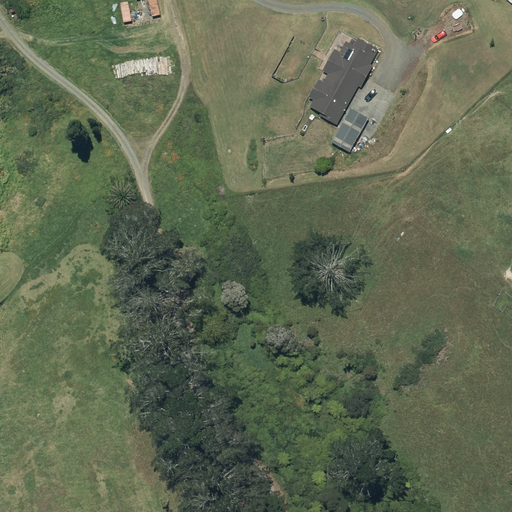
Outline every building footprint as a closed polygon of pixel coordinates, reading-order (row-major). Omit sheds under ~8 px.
[(0,0),(0,1),(4,10),(23,0),(0,0)] [(131,0),(123,2),(126,21),(134,20),(131,0)] [(163,13),(160,0),(151,0),(155,15),(163,13)] [(336,122),(377,49),(356,38),(352,46),(343,41),(312,98),(314,99),(310,105),(322,112),(321,114),(336,122)] [(350,151),(364,127),(362,125),(366,117),(349,108),(331,140),(350,151)]
